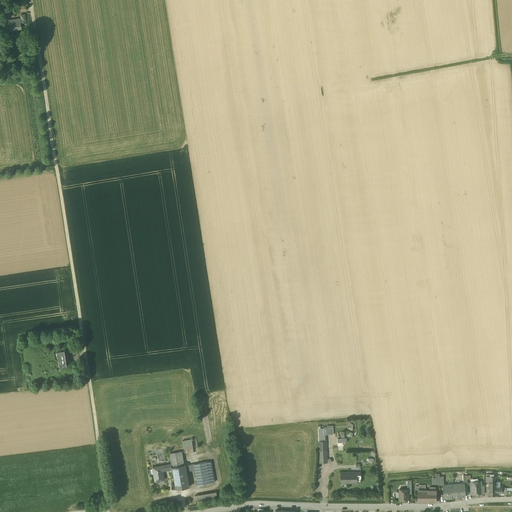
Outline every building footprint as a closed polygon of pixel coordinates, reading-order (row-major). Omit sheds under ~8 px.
[(28,23),(27,13),(22,14),(22,17),(9,18),(10,30),(24,29),(24,24),(28,23)] [(67,351),(59,352),(61,368),(69,367),(68,361),(70,361),(70,354),(68,354),(67,351)] [(192,440),(183,441),(184,450),(193,448),(192,440)] [(327,441),(319,441),(319,451),(327,451),(327,441)] [(182,451),(170,454),(172,464),(172,468),(184,465),(182,451)] [(211,461),(193,464),(194,470),(197,486),(214,483),(211,461)] [(172,464),(153,468),(153,470),(155,482),(165,480),(163,472),(163,471),(172,469),(172,468),(172,464)] [(184,465),(172,468),(172,469),(176,489),(190,487),(187,471),(186,465),(184,465)] [(357,472),(346,472),(346,473),(340,473),(340,482),(350,482),(350,483),(357,483),(357,472)] [(496,476),(486,476),(486,482),(489,482),(488,488),(496,488),(496,476)] [(453,484),(443,485),(443,498),(450,498),(450,496),(454,496),(453,484)] [(464,484),(453,484),(454,496),(454,497),(455,497),(455,496),(458,495),(458,497),(465,497),(464,484)] [(407,490),(399,490),(399,500),(407,500),(407,494),(407,490)] [(428,491),(418,491),(418,502),(428,502),(428,491)] [(217,492),(199,495),(200,501),(217,498),(217,492)]
